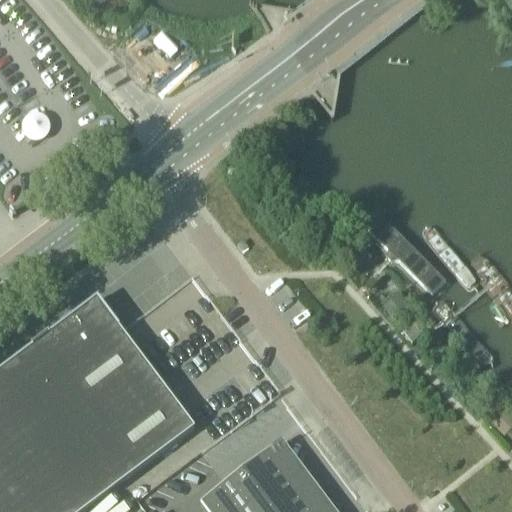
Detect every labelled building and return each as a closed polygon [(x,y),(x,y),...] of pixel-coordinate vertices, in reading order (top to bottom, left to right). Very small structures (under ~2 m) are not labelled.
[(377,216),(363,231),(430,299),(446,282),(377,216)] [(321,217),(312,225),(331,246),(337,240),(325,227),(328,224),(321,217)] [(477,283),(432,227),(429,228),(427,229),(423,232),(423,236),(464,286),(471,291),(476,288),(477,283)] [(470,270),(477,280),(511,323),(511,292),(486,263),(481,257),(473,261),(470,270)] [(443,301),(432,311),(483,367),(494,358),(443,301)] [(130,351),(120,339),(121,338),(95,304),(47,340),(46,339),(44,340),(45,341),(32,352),(30,350),(29,351),(30,353),(0,375),(0,511),(87,511),(96,506),(95,504),(111,493),(112,494),(114,492),(193,433),(179,415),(178,415),(171,406),(168,403),(169,402),(131,351),(130,351)] [(383,310),(396,325),(402,319),(389,304),(383,310)] [(511,424),(502,414),(491,425),(501,436),(511,425),(511,424)] [(327,511),(280,448),(200,508),(203,511),(327,511)]
